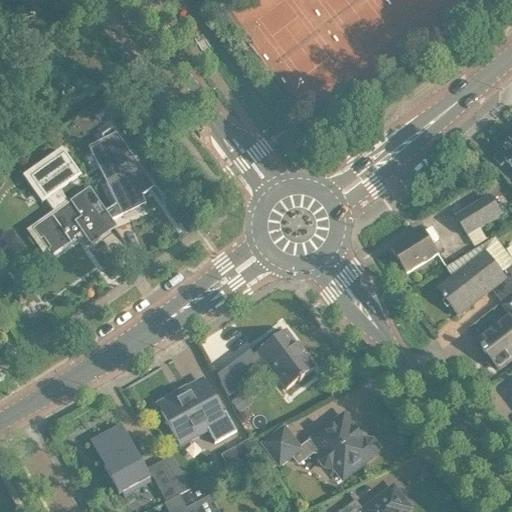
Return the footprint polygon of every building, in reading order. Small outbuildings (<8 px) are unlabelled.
[(136,164),(110,128),(100,135),(104,143),(95,150),(97,155),(110,182),(106,184),(105,184),(120,215),(121,215),(119,210),(139,196),(143,205),(144,204),(140,195),(142,194),(148,191),(131,167),(135,165),(136,164)] [(511,168),(511,138),(510,140),(509,139),(496,151),(498,153),(493,158),(500,165),(505,161),(511,168)] [(89,246),(115,228),(88,188),(67,203),(59,192),(80,177),(63,153),(28,177),(45,201),(52,212),(53,213),(32,227),(40,239),(41,238),(53,254),(73,240),(72,238),(80,233),(89,246)] [(487,239),(481,229),(503,215),(491,196),(456,217),(467,236),(469,235),(476,246),(487,239)] [(425,232),(424,230),(391,250),(406,274),(438,254),(431,242),(437,239),(431,228),(425,232)] [(511,259),(494,237),(446,268),(452,277),(437,289),(443,296),(442,297),(444,300),(446,300),(458,315),(472,304),(471,303),(483,294),(484,295),(491,289),(501,302),(511,294),(511,259)] [(511,294),(501,302),(511,315),(509,316),(510,318),(499,326),(498,325),(478,341),(483,349),(482,349),(485,353),(486,352),(498,368),(511,357),(511,356),(511,355),(511,294)] [(248,350),(215,375),(227,397),(242,386),(241,384),(248,378),(266,365),(285,390),(296,381),(298,382),(301,379),(300,378),(310,370),(312,369),(303,358),(301,354),(302,354),(295,345),(294,345),(283,331),(271,340),(256,351),(256,352),(252,355),(248,350)] [(511,384),(509,377),(491,385),(496,397),(511,389),(511,384)] [(207,383),(160,408),(180,445),(209,429),(217,444),(238,432),(227,412),(224,414),(207,383)] [(364,441),(361,437),(354,428),(344,415),(300,449),(284,427),(262,444),(279,466),(292,456),(298,463),(312,452),(321,454),(320,460),(324,466),(331,467),(332,466),(342,479),(375,454),(376,447),(372,441),(365,440),(364,441)] [(133,487),(151,477),(165,503),(188,490),(170,456),(143,471),(119,425),(89,441),(89,442),(92,441),(105,465),(102,467),(118,495),(121,493),(123,497),(135,491),(133,487)] [(247,439),(219,455),(227,469),(255,453),(247,439)] [(212,511),(198,485),(188,490),(165,503),(151,510),(152,511),(163,505),(166,511),(212,511)] [(403,511),(400,508),(405,504),(393,488),(363,511),(355,500),(339,511),(403,511)]
